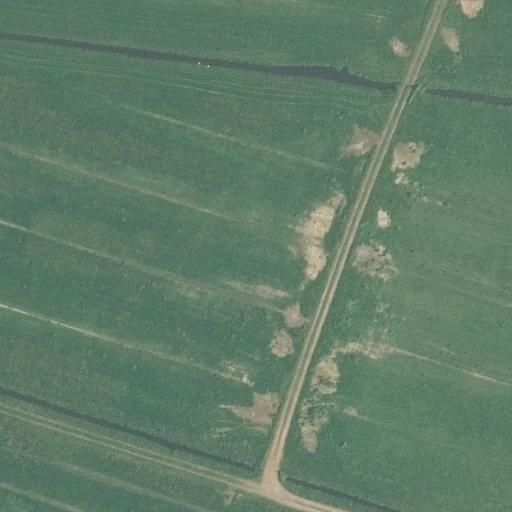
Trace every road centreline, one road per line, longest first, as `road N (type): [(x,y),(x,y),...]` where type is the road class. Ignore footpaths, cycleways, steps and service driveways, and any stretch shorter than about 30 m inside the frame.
road 1 (track): [(440,0),(298,374),(266,489)]
road 2 (track): [(0,409),(266,489)]
